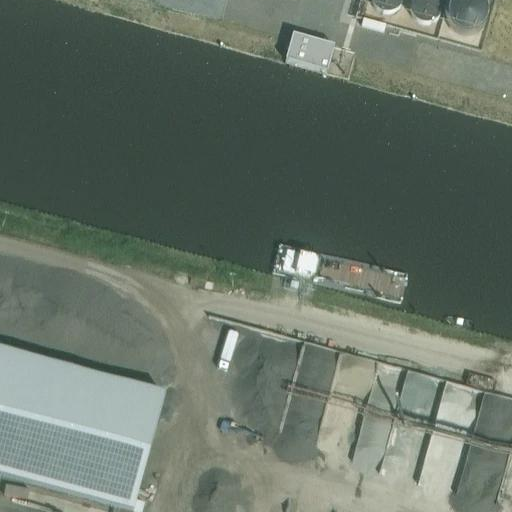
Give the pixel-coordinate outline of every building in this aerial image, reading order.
[(370,0),(371,1),(371,4),(372,7),(373,9),(375,12),(377,13),(379,15),(382,16),(384,16),(387,16),(390,16),(393,15),(395,13),(397,12),(399,9),(400,7),(401,4),(401,1),(400,0),(370,0)] [(410,9),(409,12),(410,15),(410,17),(412,20),(413,22),(415,24),(418,25),(420,26),(423,27),(426,27),(429,26),(431,25),(433,24),(436,22),(437,20),(438,17),(439,15),(439,12),(439,9),(438,7),(437,4),(436,2),(433,0),(415,0),(413,2),(412,4),(410,7),(410,9)] [(447,14),(446,18),(447,22),(448,25),(449,29),(452,32),(454,34),(457,36),(461,37),(464,38),(468,38),(472,37),(475,36),(478,34),(481,32),(483,29),(485,25),(486,22),(486,18),(486,14),(485,11),(483,8),(481,5),(478,2),(475,0),(474,0),(457,0),(454,2),(452,5),(449,8),(448,11),(447,14)] [(392,69),(386,69),(390,38),(359,34),(354,71),(391,76),(392,69)] [(333,47),(292,35),(284,61),(326,73),(333,47)] [(49,293),(29,390),(55,395),(56,388),(160,409),(178,319),(49,293)] [(399,407),(400,375),(333,373),(332,405),(399,407)] [(472,452),(511,451),(511,411),(483,412),(483,418),(472,418),(472,452)] [(378,470),(381,439),(360,437),(359,447),(342,445),(340,460),(353,461),(352,468),(378,470)] [(451,506),(454,454),(422,452),(420,497),(431,498),(431,504),(451,506)]
